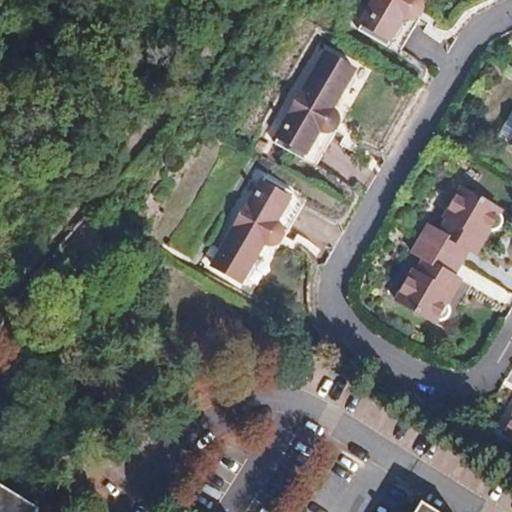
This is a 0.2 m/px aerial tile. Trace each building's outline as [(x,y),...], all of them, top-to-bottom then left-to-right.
[(372,0),(353,33),(382,50),(399,22),(403,23),(408,23),(412,21),(415,17),(417,12),(417,8),(416,4),(412,0),(372,0)] [(288,110),(268,144),(297,161),(314,133),(319,134),(324,133),(327,132),(331,128),(332,124),(332,120),(331,115),(327,111),(350,71),(322,54),(296,98),(294,98),(287,109),(288,110)] [(234,223),(209,267),(237,284),(260,245),(265,247),(270,247),(275,244),(278,241),(280,236),(280,231),(277,226),(274,223),(290,195),(262,178),(242,211),(240,210),(233,223),(234,223)] [(418,241),(459,265),(468,249),(479,229),(486,232),(488,229),(490,228),(493,227),(495,225),(496,222),(496,219),(495,215),(498,210),(458,187),(441,217),(444,219),(437,231),(427,226),(418,241)] [(474,252),(486,232),(479,229),(468,249),(474,252)] [(453,275),(459,265),(418,241),(410,253),(421,259),(414,271),(411,269),(393,301),(433,324),(436,318),(439,318),(442,316),(444,314),(445,311),(445,308),(444,305),(444,303),(438,300),(453,275)] [(453,275),(438,300),(444,303),(458,279),(453,275)] [(511,417),(502,433),(511,439),(511,417)] [(37,511),(0,491),(0,511),(37,511)] [(415,511),(441,511),(423,500),(415,511)]
